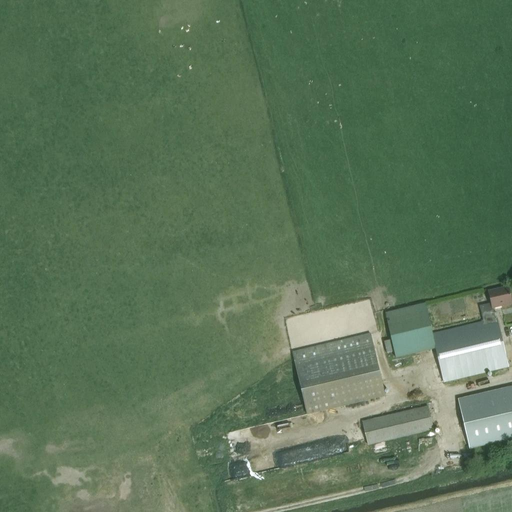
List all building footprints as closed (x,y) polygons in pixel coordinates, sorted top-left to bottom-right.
[(431,334),(434,348),(442,382),(507,367),(496,319),(494,319),(491,308),(510,304),(506,287),(486,291),(489,303),(478,306),(482,322),(431,334)] [(434,348),(431,334),(424,303),(386,312),(396,357),(434,348)] [(384,395),(369,334),(290,352),(305,414),(384,395)] [(390,341),(384,342),(387,353),(393,352),(390,341)] [(470,449),(511,439),(511,386),(458,399),(470,449)] [(432,429),(426,407),(361,423),(367,445),(432,429)]
